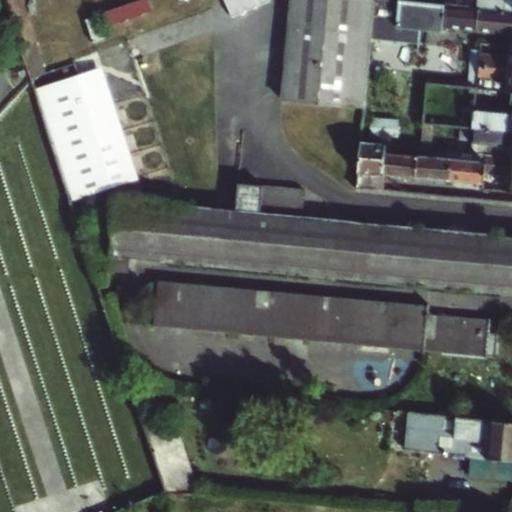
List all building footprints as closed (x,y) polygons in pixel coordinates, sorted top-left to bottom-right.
[(21,0),(8,0),(27,56),(38,53),(21,0)] [(296,0),(288,97),(357,103),(365,0),(296,0)] [(443,29),(511,35),(511,12),(406,0),(375,0),(365,119),(391,121),(399,29),(442,34),(443,29)] [(511,70),(511,48),(511,49),(511,60),(480,57),(480,62),(486,63),(486,68),(511,70)] [(508,92),(511,92),(511,70),(486,68),(486,73),(479,72),(479,78),(509,81),(508,92)] [(85,70),(37,86),(72,193),(120,178),(85,70)] [(437,84),(458,87),(459,74),(438,72),(437,84)] [(511,133),(511,115),(482,112),(483,104),(476,104),(474,129),(511,133)] [(421,149),(423,125),(391,121),(365,119),(363,142),(388,146),(419,149),(420,149),(421,149)] [(511,147),(511,156),(511,158),(511,157),(511,133),(474,129),(473,143),(511,147)] [(388,146),(363,142),(359,188),(373,189),(374,177),(371,172),(386,173),(388,153),(388,146)] [(454,152),(421,149),(420,149),(419,149),(418,156),(454,160),(454,152)] [(454,160),(487,163),(487,155),(472,154),(454,152),(454,160)] [(388,153),(386,173),(417,177),(418,156),(388,153)] [(510,176),(508,193),(511,193),(511,157),(511,158),(487,155),(487,163),(485,173),(510,176)] [(418,156),(417,177),(433,178),(452,180),(454,160),(418,156)] [(487,163),(454,160),(452,180),(484,183),(485,173),(487,163)] [(238,210),(302,217),(305,190),(241,183),(238,210)] [(120,198),(99,196),(94,249),(102,250),(115,251),(120,198)] [(511,238),(355,222),(302,217),(238,210),(171,203),(120,198),(115,251),(130,253),(332,274),(494,291),(511,293),(511,238)] [(130,253),(115,251),(102,250),(101,263),(129,267),(130,253)] [(319,294),(304,293),(160,279),(155,324),(200,328),(326,340),(376,345),(496,357),(498,336),(490,335),(491,321),(429,314),(429,305),(319,294)] [(153,385),(141,378),(139,398),(152,399),(153,385)] [(407,450),(484,458),(511,460),(511,423),(419,414),(409,413),(405,449),(407,450)] [(511,460),(484,458),(407,450),(405,470),(511,481),(511,460)]
